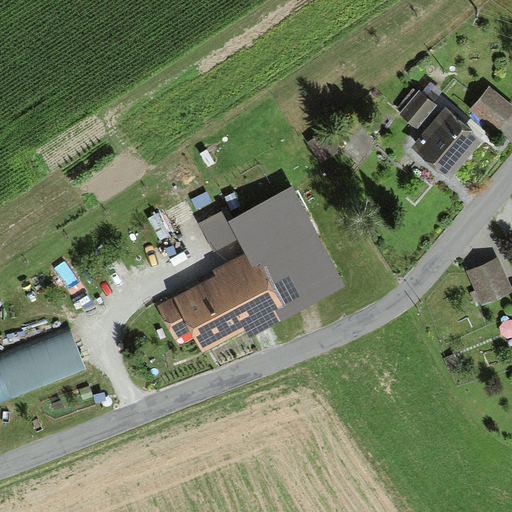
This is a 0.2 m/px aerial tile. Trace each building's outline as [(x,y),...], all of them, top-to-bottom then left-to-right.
[(481,83),(495,66),(467,44),(454,61),(481,83)] [(396,110),(410,122),(429,99),(414,87),(396,110)] [(416,146),(443,169),(477,129),(449,106),(416,146)] [(252,253),(154,304),(170,334),(190,324),(200,345),(338,273),(289,180),(203,225),(213,244),(240,230),(252,253)] [(469,267),(481,293),(506,282),(494,256),(469,267)]
